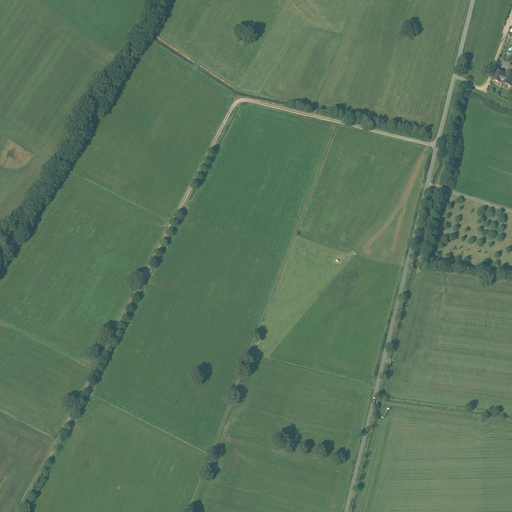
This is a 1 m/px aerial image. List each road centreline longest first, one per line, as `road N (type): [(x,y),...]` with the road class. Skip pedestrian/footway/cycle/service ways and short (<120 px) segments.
road 1 (track): [(436,145),(249,99),(231,107),(18,511)]
road 2 (unclassified): [(472,0),(345,511)]
road 3 (track): [(149,0),(0,239)]
